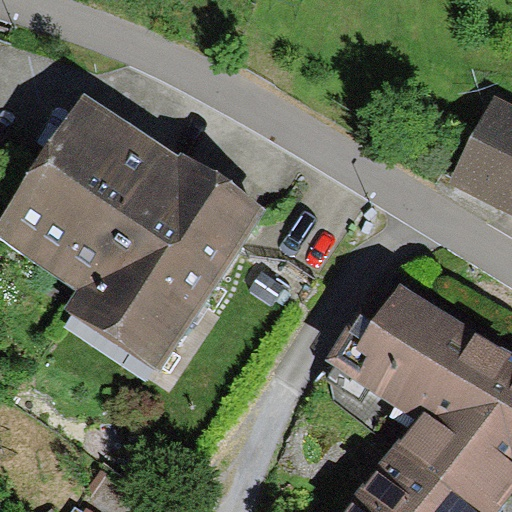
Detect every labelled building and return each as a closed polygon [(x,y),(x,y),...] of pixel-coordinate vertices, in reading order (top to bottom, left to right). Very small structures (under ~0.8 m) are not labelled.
[(264,210),(86,96),(0,229),(0,236),(82,289),(66,314),(159,373),(264,210)] [(511,106),(496,98),(451,187),(511,217),(511,106)] [(511,351),(401,282),(376,321),(360,310),(327,361),(417,419),(424,410),(511,474),(511,351)] [(497,511),(511,492),(511,474),(424,410),(417,419),(343,511),(497,511)] [(89,511),(75,503),(69,511),(89,511)]
